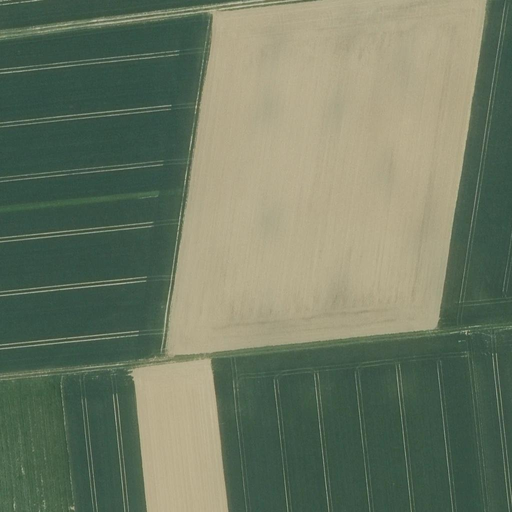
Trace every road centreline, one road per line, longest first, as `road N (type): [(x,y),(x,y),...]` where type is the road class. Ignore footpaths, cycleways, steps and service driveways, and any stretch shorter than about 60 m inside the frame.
road 1 (track): [(511,326),(0,379)]
road 2 (track): [(0,36),(291,0)]
